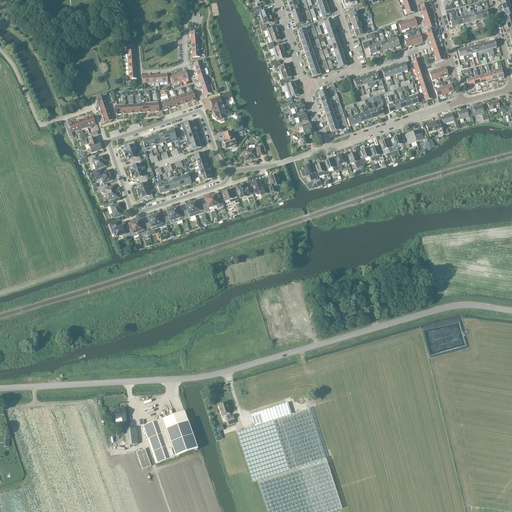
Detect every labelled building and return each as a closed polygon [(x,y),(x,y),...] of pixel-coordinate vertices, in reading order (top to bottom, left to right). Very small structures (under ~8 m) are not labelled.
[(352,4),(354,10),(365,6),(363,0),(354,3),(352,0),(343,0),(345,6),(352,4)] [(288,3),(290,9),(297,6),(295,1),(288,3)] [(318,6),(320,11),(327,9),(326,3),(318,6)] [(419,6),(422,14),(430,11),(427,3),(419,6)] [(412,4),(404,7),(407,15),(414,12),(412,4)] [(290,9),(292,15),(299,12),(297,6),(290,9)] [(505,17),(511,15),(511,8),(503,11),(505,17)] [(255,12),(254,12),(255,15),(256,14),(257,14),(258,17),(260,17),(261,20),(271,16),(270,13),(269,13),(268,10),(262,12),(261,9),(255,11),(255,12)] [(327,9),(320,11),(322,17),(329,14),(327,9)] [(456,9),(454,10),(454,13),(458,26),(464,24),(462,18),(458,19),(456,9)] [(469,9),(467,10),(470,23),(472,22),(473,24),(476,23),(476,21),(474,14),(471,15),(469,9)] [(422,14),(425,22),(432,19),(430,11),(422,14)] [(292,15),(294,20),(301,18),(299,12),(292,15)] [(356,12),(348,14),(350,20),(358,17),(356,12)] [(263,26),(260,27),(261,30),(267,28),(266,25),(273,23),(272,20),(271,16),(261,20),(263,26)] [(358,17),(350,20),(352,26),(360,23),(362,22),(361,18),(360,17),(358,17)] [(301,18),(294,20),(296,26),(303,24),(301,18)] [(326,29),(333,26),(331,20),(328,21),(327,19),(323,20),(326,29)] [(415,19),(407,21),(409,29),(417,26),(415,19)] [(427,30),(434,28),(435,27),(432,19),(425,22),(427,30)] [(409,29),(407,21),(399,24),(401,31),(409,29)] [(360,23),(352,26),(354,31),(362,29),(364,28),(364,27),(363,26),(361,27),(360,23)] [(328,34),(335,32),(333,26),(326,29),(328,34)] [(267,28),(261,30),(262,33),(267,31),(269,37),(279,34),(278,30),(277,30),(276,28),(269,30),(268,28),(267,28)] [(362,29),(354,31),(356,37),(364,35),(363,32),(365,31),(368,30),(367,29),(365,30),(364,30),(364,28),(362,29)] [(427,30),(429,38),(436,36),(434,28),(427,30)] [(305,29),(297,32),(299,38),(307,35),(305,29)] [(190,32),(191,41),(199,40),(198,32),(190,32)] [(335,32),(328,34),(326,35),(327,37),(329,37),(330,40),(337,38),(337,37),(338,37),(338,36),(337,35),(337,34),(336,34),(335,32)] [(271,44),(267,45),(268,48),(274,46),(273,43),(281,40),(280,38),(279,34),(269,37),(271,44)] [(307,35),(299,38),(301,43),(309,41),(307,35)] [(420,35),(412,37),(414,45),(422,42),(420,35)] [(393,36),(390,37),(394,47),(396,47),(397,48),(401,47),(401,46),(400,42),(399,41),(398,42),(397,38),(394,39),(393,36)] [(429,38),(432,46),(439,44),(436,36),(429,38)] [(385,42),(388,49),(394,47),(390,37),(387,38),(388,41),(385,42)] [(414,45),(412,37),(404,40),(406,48),(414,45)] [(330,40),(332,46),(339,43),(337,38),(330,40)] [(191,41),(192,49),(199,49),(199,40),(191,41)] [(388,49),(385,42),(385,40),(379,42),(380,43),(382,51),(388,49)] [(309,41),(301,43),(303,49),(311,46),(309,41)] [(376,53),(374,45),(371,46),(369,41),(362,44),(364,49),(368,48),(371,55),(376,53)] [(329,50),(333,49),(334,52),(341,49),(342,48),(341,46),(340,46),(339,43),(332,46),(328,47),(329,50)] [(382,51),(380,43),(374,45),(376,53),(382,51)] [(489,43),(483,44),(484,52),(488,51),(489,56),(492,56),(491,52),(490,50),(489,43)] [(432,46),(434,54),(442,52),(439,44),(432,46)] [(483,44),(476,46),(479,56),(485,54),(484,52),(483,44)] [(127,46),(127,54),(135,54),(134,45),(127,46)] [(274,46),(268,48),(269,51),(273,49),(275,56),(285,52),(284,48),(283,48),(283,46),(275,49),(274,46)] [(311,46),(303,49),(305,55),(313,52),(311,46)] [(476,46),(470,48),(472,55),(475,54),(477,60),(479,59),(480,59),(479,56),(476,46)] [(470,48),(464,49),(467,62),(470,62),(468,56),(472,55),(470,48)] [(199,49),(192,49),(192,58),(200,57),(199,49)] [(334,52),(336,57),(343,55),(341,49),(334,52)] [(464,49),(458,51),(459,58),(463,57),(465,63),(467,62),(464,49)] [(276,60),(270,63),(272,67),(274,66),(280,64),(279,61),(287,59),(286,56),(287,56),(285,52),(275,56),(276,60)] [(313,52),(305,55),(307,60),(314,58),(313,52)] [(442,52),(434,54),(437,62),(444,60),(442,52)] [(127,54),(128,63),(136,62),(135,54),(127,54)] [(343,55),(336,57),(333,58),(334,61),(336,60),(337,63),(345,61),(343,55)] [(314,58),(307,60),(309,66),(316,64),(314,58)] [(412,61),(414,69),(422,67),(419,58),(412,61)] [(193,64),(196,72),(204,69),(201,61),(193,64)] [(335,66),(338,65),(339,69),(347,66),(345,61),(337,63),(334,64),(335,66)] [(498,69),(495,70),(498,80),(504,78),(502,72),(503,71),(500,61),(497,62),(498,69)] [(128,63),(129,71),(136,71),(136,62),(128,63)] [(280,64),(274,66),(275,69),(278,68),(280,74),(290,70),(289,67),(288,65),(281,67),(280,64)] [(316,64),(309,66),(311,72),(318,69),(316,64)] [(405,64),(399,66),(402,73),(408,71),(405,64)] [(399,66),(393,68),(396,75),(397,78),(403,76),(402,73),(399,66)] [(414,69),(417,77),(424,75),(422,67),(414,69)] [(492,71),(489,72),(490,74),(492,81),(492,82),(493,83),(495,82),(496,81),(495,80),(498,80),(495,70),(494,67),(491,67),(492,71)] [(393,68),(388,69),(390,77),(396,75),(393,68)] [(446,68),(438,71),(440,78),(448,76),(446,68)] [(196,72),(199,80),(206,77),(204,69),(196,72)] [(318,69),(311,72),(313,78),(320,75),(318,69)] [(388,69),(382,71),(384,79),(390,77),(388,69)] [(282,80),(279,81),(280,84),(286,82),(285,79),(292,77),(291,74),(292,74),(290,70),(280,74),(282,80)] [(136,71),(129,71),(129,80),(137,79),(136,71)] [(186,71),(178,74),(180,82),(189,79),(186,71)] [(440,78),(438,71),(430,74),(432,81),(440,78)] [(374,87),(377,86),(376,82),(378,81),(379,85),(382,84),(380,77),(378,78),(376,73),(370,75),(373,83),(374,87)] [(180,82),(178,74),(170,77),(172,84),(180,82)] [(159,75),(150,76),(151,84),(159,83),(159,75)] [(167,75),(159,75),(159,83),(168,83),(167,75)] [(370,86),(369,84),(373,83),(370,75),(364,77),(367,85),(368,87),(370,86)] [(417,77),(420,85),(427,83),(424,75),(417,77)] [(151,84),(150,76),(142,77),(142,84),(151,84)] [(466,85),(467,89),(468,89),(472,88),(472,87),(474,86),(472,79),(471,76),(469,76),(470,79),(466,80),(467,84),(466,85)] [(199,80),(202,88),(209,85),(206,77),(199,80)] [(364,77),(359,79),(361,87),(367,85),(364,77)] [(361,87),(359,79),(353,81),(354,86),(351,87),(353,92),(359,91),(358,88),(361,87)] [(286,82),(280,84),(281,87),(285,86),(287,92),(298,89),(296,85),(295,82),(287,85),(286,82)] [(420,85),(422,93),(430,91),(427,83),(420,85)] [(451,84),(443,87),(445,94),(452,92),(454,92),(451,84)] [(209,85),(202,88),(204,96),(212,93),(209,85)] [(443,87),(435,90),(437,97),(445,94),(443,87)] [(289,98),(285,100),(287,104),(293,102),(292,100),(291,98),(299,95),(298,93),(299,93),(298,89),(287,92),(289,98)] [(320,92),(318,93),(320,99),(327,96),(331,95),(330,92),(327,94),(325,90),(320,92)] [(185,95),(187,102),(195,100),(192,91),(188,92),(188,94),(185,95)] [(430,91),(422,93),(425,101),(433,99),(430,91)] [(420,98),(418,92),(412,94),(413,96),(410,97),(410,98),(413,106),(418,104),(417,99),(420,98)] [(187,102),(185,95),(185,93),(184,93),(180,95),(180,96),(177,97),(180,105),(187,102)] [(400,96),(402,101),(398,102),(401,110),(407,108),(404,100),(403,95),(400,96)] [(97,99),(100,107),(109,104),(106,96),(97,99)] [(172,99),(169,100),(172,108),(180,105),(177,97),(177,96),(172,98),(172,99)] [(327,96),(320,99),(322,104),(329,102),(332,101),(331,98),(328,99),(327,96)] [(214,112),(215,114),(213,114),(213,116),(214,118),(215,119),(216,118),(216,120),(218,119),(218,121),(220,120),(220,122),(221,122),(224,121),(224,120),(224,119),(225,119),(225,117),(226,116),(224,110),(225,109),(225,108),(224,105),(223,105),(222,105),(220,98),(210,101),(213,109),(214,108),(215,112),(214,112)] [(410,98),(404,100),(407,108),(413,106),(410,98)] [(172,108),(169,100),(169,99),(161,101),(164,110),(172,108)] [(398,101),(395,102),(396,103),(393,104),(395,111),(401,110),(398,102),(398,101)] [(497,112),(496,109),(499,108),(500,110),(503,109),(502,104),(499,105),(498,101),(488,104),(489,111),(490,111),(490,114),(497,112)] [(145,104),(142,105),(142,113),(151,112),(150,102),(145,103),(145,104)] [(158,102),(150,102),(151,112),(159,111),(158,102)] [(287,104),(286,104),(287,107),(288,106),(290,110),(294,109),(295,114),(297,114),(303,112),(305,111),(304,108),(305,108),(305,107),(304,105),(303,105),(303,104),(302,105),(301,102),(294,104),(293,102),(287,104)] [(329,102),(322,104),(324,110),(331,108),(329,102)] [(137,105),(133,105),(134,113),(142,113),(142,105),(142,103),(137,103),(137,105)] [(100,107),(102,115),(110,112),(111,112),(109,104),(100,107)] [(126,114),(125,106),(125,104),(117,105),(117,107),(117,110),(117,114),(126,114)] [(129,105),(125,106),(126,114),(134,113),(133,105),(133,104),(128,104),(129,105)] [(395,111),(393,104),(387,106),(389,113),(395,111)] [(378,109),(375,110),(378,117),(384,115),(382,111),(384,110),(383,105),(377,107),(378,109)] [(488,118),(487,115),(486,110),(483,111),(482,106),(473,108),(475,116),(482,115),(483,119),(488,118)] [(331,108),(324,110),(325,116),(333,113),(331,108)] [(375,108),(369,110),(370,112),(372,119),(378,117),(375,110),(375,108)] [(463,119),(468,117),(470,122),(473,122),(471,115),(468,116),(467,110),(461,111),(457,112),(460,120),(461,123),(463,122),(463,119)] [(110,112),(102,115),(105,123),(113,120),(112,118),(113,117),(112,115),(111,115),(110,112)] [(295,114),(292,115),(293,120),(297,118),(299,123),(299,124),(308,121),(305,114),(304,114),(303,112),(297,114),(295,114)] [(370,112),(364,114),(366,121),(372,119),(370,112)] [(333,113),(325,116),(327,122),(335,119),(333,113)] [(364,114),(358,116),(361,123),(366,121),(364,114)] [(454,122),(455,126),(458,125),(457,120),(454,121),(452,114),(448,115),(448,116),(441,118),(444,125),(454,122)] [(358,116),(352,118),(355,125),(361,123),(358,116)] [(85,120),(87,127),(88,129),(92,127),(92,126),(95,125),(93,117),(85,120)] [(350,118),(347,120),(349,127),(355,125),(352,118),(350,118)] [(335,119),(327,122),(329,127),(337,125),(335,119)] [(85,120),(77,122),(80,130),(87,127),(85,120)] [(194,121),(181,126),(182,128),(183,131),(195,127),(194,121)] [(299,123),(296,125),(297,129),(302,127),(303,133),(308,131),(308,132),(312,130),(309,123),(308,121),(299,124),(299,123)] [(80,130),(77,122),(69,125),(70,129),(67,130),(70,138),(73,137),(72,133),(80,130)] [(426,125),(428,133),(438,130),(438,131),(438,132),(439,136),(443,135),(439,123),(436,124),(435,122),(426,125)] [(337,125),(329,127),(331,133),(339,131),(341,130),(340,127),(338,127),(337,125)] [(195,127),(183,131),(185,136),(188,135),(198,132),(196,127),(195,127)] [(423,137),(420,130),(413,133),(416,143),(416,142),(423,140),(425,143),(427,142),(425,136),(423,137)] [(173,131),(168,132),(171,141),(172,143),(177,141),(176,139),(175,136),(173,131)] [(305,137),(299,139),(302,147),(309,144),(308,142),(311,141),(308,132),(308,131),(303,133),(305,137)] [(168,132),(163,134),(166,143),(167,145),(172,143),(171,141),(168,132)] [(188,135),(185,136),(187,141),(189,140),(199,137),(197,132),(198,132),(188,135)] [(223,143),(222,145),(223,147),(224,147),(225,147),(226,149),(231,147),(231,148),(233,149),(235,148),(235,147),(235,146),(236,145),(233,138),(231,132),(224,134),(226,140),(223,141),(224,143),(223,143)] [(416,142),(416,143),(413,133),(405,136),(407,143),(405,144),(407,149),(410,148),(408,145),(411,144),(413,148),(417,146),(416,142)] [(390,140),(393,152),(398,150),(396,146),(402,144),(399,136),(395,137),(394,136),(393,137),(392,138),(392,139),(390,140)] [(187,141),(187,144),(188,146),(191,145),(201,142),(199,137),(189,140),(187,141)] [(89,146),(91,153),(102,149),(99,142),(97,143),(95,138),(89,140),(90,145),(89,146)] [(153,138),(147,139),(150,148),(151,150),(151,151),(154,150),(153,147),(156,146),(153,138)] [(147,139),(142,141),(145,149),(146,152),(151,150),(150,148),(147,139)] [(384,155),(389,153),(393,152),(390,140),(387,141),(386,140),(386,139),(385,139),(383,140),(383,141),(379,142),(382,151),(384,155)] [(128,147),(123,149),(124,152),(123,152),(125,155),(135,152),(133,146),(135,145),(134,142),(127,144),(128,147)] [(192,149),(189,149),(190,152),(202,147),(201,142),(191,145),(192,149)] [(244,153),(243,155),(243,157),(244,158),(245,160),(249,160),(250,160),(252,160),(252,159),(257,159),(256,155),(259,155),(259,156),(263,155),(262,146),(257,147),(258,149),(255,149),(243,150),(244,153)] [(370,150),(368,151),(370,157),(369,157),(371,162),(375,161),(374,157),(380,155),(377,147),(370,149),(370,150)] [(360,153),(358,153),(362,165),(366,163),(364,159),(369,157),(370,157),(368,151),(367,149),(363,150),(363,149),(361,150),(360,151),(360,152),(360,153)] [(135,152),(125,155),(126,159),(127,162),(132,160),(133,163),(141,161),(139,155),(136,156),(135,152)] [(195,158),(196,161),(206,158),(204,153),(192,157),(193,159),(195,158)] [(355,153),(348,156),(351,164),(354,163),(356,169),(362,167),(361,165),(362,165),(358,153),(355,154),(355,153)] [(337,158),(334,159),(338,170),(342,169),(341,165),(346,163),(344,155),(340,156),(339,155),(337,156),(337,157),(337,158)] [(88,158),(89,162),(93,160),(96,169),(105,166),(103,161),(105,160),(104,156),(96,159),(95,156),(88,158)] [(196,161),(198,166),(208,163),(206,158),(196,161)] [(328,160),(324,162),(325,163),(327,169),(332,168),(334,172),(338,170),(334,159),(332,160),(331,159),(330,158),(328,159),(327,160),(328,160)] [(134,166),(129,168),(130,171),(131,174),(141,171),(140,168),(141,167),(142,165),(142,164),(141,161),(133,163),(134,166)] [(197,172),(200,171),(210,168),(209,168),(208,163),(198,166),(199,169),(196,170),(197,172)] [(322,163),(315,166),(319,177),(324,175),(325,176),(329,175),(327,169),(325,163),(322,164),(322,163)] [(303,171),(301,172),(302,177),(311,174),(313,181),(317,179),(313,166),(310,167),(310,166),(303,168),(303,171)] [(199,178),(202,177),(212,173),(210,168),(200,171),(201,174),(198,175),(199,178)] [(94,173),(96,180),(101,178),(102,179),(101,180),(102,183),(103,183),(103,184),(112,181),(112,180),(113,179),(112,177),(111,177),(109,171),(102,173),(101,170),(94,173)] [(141,171),(131,174),(132,178),(133,178),(134,181),(138,179),(140,182),(147,180),(149,179),(148,176),(146,176),(145,174),(142,175),(141,171)] [(212,173),(202,177),(199,178),(201,183),(213,179),(211,174),(212,173)] [(188,175),(183,177),(186,186),(191,184),(188,175)] [(272,186),(268,187),(271,194),(277,192),(275,187),(281,185),(277,175),(269,178),(272,186)] [(172,178),(176,189),(181,187),(178,179),(177,176),(172,178)] [(141,185),(136,187),(137,190),(136,190),(137,194),(147,190),(146,186),(149,185),(147,180),(140,182),(141,185)] [(164,180),(162,181),(165,192),(171,191),(168,182),(165,183),(164,180)] [(162,181),(156,183),(157,186),(160,194),(165,192),(162,181)] [(252,183),(255,194),(256,193),(256,195),(258,195),(261,194),(262,196),(268,194),(266,187),(262,188),(260,181),(258,181),(256,181),(254,182),(254,183),(252,183)] [(97,188),(98,192),(101,191),(102,193),(104,194),(106,194),(108,200),(118,197),(114,186),(107,188),(106,185),(97,188)] [(236,188),(240,199),(247,197),(247,196),(252,195),(250,188),(245,189),(244,186),(242,187),(241,186),(239,187),(238,188),(236,188)] [(147,190),(137,194),(139,197),(140,200),(145,198),(146,201),(154,199),(152,193),(150,189),(147,190)] [(235,202),(236,205),(239,204),(237,197),(234,198),(231,190),(222,193),(225,202),(229,200),(230,204),(235,202)] [(216,195),(210,197),(214,207),(216,206),(217,209),(224,206),(222,200),(218,201),(216,195)] [(203,206),(205,213),(209,211),(208,209),(214,207),(210,197),(205,199),(207,205),(203,206)] [(113,214),(111,214),(111,215),(111,218),(112,218),(114,218),(122,215),(120,209),(122,208),(120,203),(114,206),(113,202),(103,206),(104,209),(111,207),(113,214)] [(197,202),(191,204),(195,213),(196,216),(198,215),(205,213),(203,206),(199,208),(197,202)] [(184,213),(186,219),(196,216),(195,213),(191,204),(186,205),(188,211),(184,213)] [(178,208),(172,210),(177,222),(186,219),(184,213),(180,214),(178,208)] [(165,219),(167,226),(177,222),(172,210),(167,212),(169,218),(165,219)] [(159,215),(153,216),(157,226),(162,224),(163,227),(167,226),(165,219),(161,221),(159,215)] [(146,226),(148,232),(158,229),(157,226),(153,216),(148,218),(150,224),(146,226)] [(140,221),(135,223),(139,235),(148,232),(146,226),(142,227),(140,221)] [(114,234),(116,238),(126,234),(123,227),(119,228),(117,222),(110,225),(113,234),(114,234)] [(131,231),(127,232),(129,238),(139,235),(135,223),(129,225),(131,231)] [(226,417),(227,422),(234,420),(232,415),(230,416),(229,414),(230,413),(226,402),(218,405),(222,416),(226,415),(226,417)] [(255,426),(236,432),(248,470),(252,482),(257,481),(267,511),(330,511),(342,509),(326,459),(310,408),(292,414),(288,403),(270,409),(251,415),(255,426)] [(123,422),(126,422),(126,417),(125,408),(120,409),(121,410),(114,411),(114,412),(113,412),(112,412),(112,413),(112,415),(113,415),(114,416),(115,419),(122,418),(123,422)] [(188,421),(184,412),(173,416),(162,420),(175,458),(176,457),(198,450),(188,421)] [(143,427),(156,464),(175,458),(162,420),(143,427)] [(215,428),(218,440),(223,439),(220,431),(224,430),(222,425),(215,428)] [(124,430),(126,446),(138,445),(136,429),(124,430)] [(142,450),(136,452),(142,470),(151,466),(146,452),(143,453),(142,450)]
